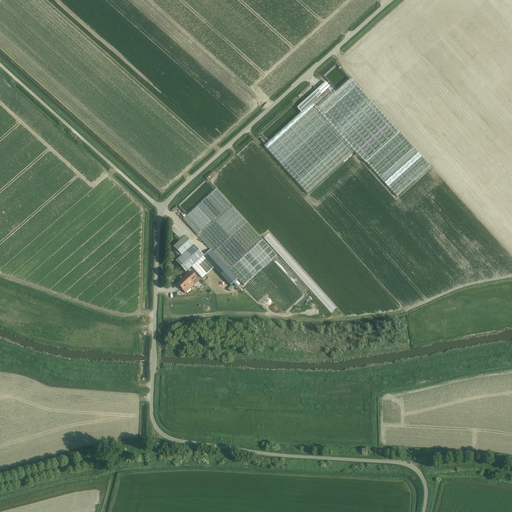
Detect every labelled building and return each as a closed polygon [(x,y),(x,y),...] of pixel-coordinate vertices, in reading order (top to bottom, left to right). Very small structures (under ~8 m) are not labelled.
[(301,113),(264,147),(307,194),(355,151),(358,154),(397,197),(430,167),(346,74),(332,86),(330,84),(328,85),(326,83),(308,99),(297,109),(301,113)] [(186,216),(183,220),(211,250),(213,253),(227,268),(237,279),(243,286),(277,255),(216,189),(186,216)] [(173,247),(181,256),(193,245),(185,236),(173,247)] [(203,257),(201,254),(193,245),(181,256),(175,261),(185,273),(191,267),(203,257)] [(211,250),(203,257),(214,268),(224,279),(230,286),(232,284),(233,284),(237,279),(227,268),(213,253),(211,250)] [(203,257),(191,267),(202,279),(214,268),(203,257)] [(191,272),(177,284),(185,293),(191,288),(188,285),(191,282),(194,285),(199,281),(198,279),(198,278),(197,279),(196,278),(191,272)]
